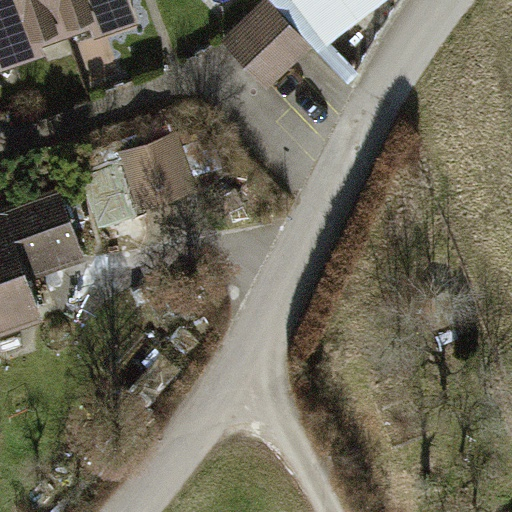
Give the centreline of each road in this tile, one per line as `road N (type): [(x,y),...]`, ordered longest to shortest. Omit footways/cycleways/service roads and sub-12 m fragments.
road 1 (unclassified): [(154,511),(439,0)]
road 2 (track): [(241,367),(319,511)]
